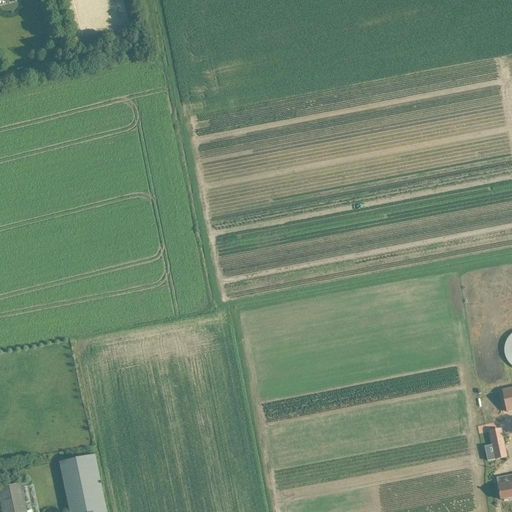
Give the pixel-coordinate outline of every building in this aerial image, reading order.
[(511,388),(503,390),(508,412),(511,410),(511,388)] [(490,431),(496,459),(507,457),(501,429),(490,431)] [(59,462),(69,511),(106,511),(95,454),(59,462)] [(511,485),(509,486),(508,483),(498,485),(499,487),(497,488),(498,492),(500,492),(501,500),(504,499),(504,501),(509,500),(508,498),(511,497),(511,485)] [(25,511),(20,484),(0,487),(0,504),(1,511),(25,511)]
